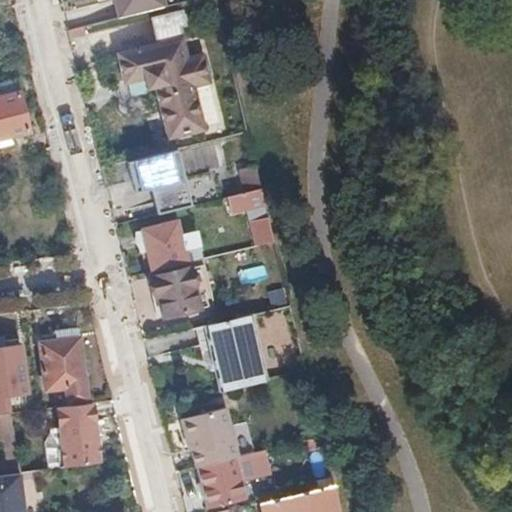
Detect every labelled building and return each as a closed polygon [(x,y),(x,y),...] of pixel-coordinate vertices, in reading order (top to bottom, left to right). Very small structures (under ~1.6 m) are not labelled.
[(114,0),(120,19),(170,6),(168,0),(114,0)] [(153,20),(159,46),(183,40),(177,14),(153,20)] [(70,41),(85,38),(83,29),(68,32),(70,41)] [(183,40),(159,46),(119,56),(126,85),(147,80),(149,90),(157,89),(170,140),(205,132),(195,88),(211,84),(204,57),(188,60),(183,40)] [(0,141),(31,134),(20,95),(0,99),(0,141)] [(158,214),(192,205),(178,150),(129,162),(136,193),(152,189),(158,214)] [(262,191),(228,199),(232,217),(259,210),(262,222),(256,224),(262,247),(275,244),(262,191)] [(148,251),(153,274),(189,265),(186,252),(200,249),(197,234),(180,238),(177,225),(144,233),(148,251)] [(142,252),(148,251),(144,233),(138,235),(138,244),(142,252)] [(262,264),(236,271),(240,285),(266,278),(262,264)] [(192,270),(153,280),(157,299),(160,298),(165,320),(202,311),(192,270)] [(272,309),(288,305),(284,289),(268,293),(272,309)] [(205,329),(221,394),(232,391),(237,390),(266,383),(266,381),(251,318),(233,322),(205,329)] [(55,345),(78,342),(77,331),(54,334),(55,345)] [(0,412),(9,412),(7,396),(27,394),(22,350),(7,352),(6,341),(0,341),(0,412)] [(86,401),(78,342),(55,345),(41,347),(47,391),(66,388),(68,403),(86,401)] [(69,408),(62,410),(65,431),(56,433),(56,437),(52,443),(56,471),(101,465),(93,405),(76,408),(76,409),(69,410),(69,408)] [(192,453),(196,469),(199,469),(242,458),(234,426),(230,410),(186,420),(195,452),(192,453)] [(13,416),(0,417),(0,428),(3,444),(18,441),(13,416)] [(189,454),(192,453),(195,452),(186,420),(181,422),(189,454)] [(242,458),(257,455),(249,423),(234,426),(242,458)] [(308,450),(324,446),(321,434),(305,437),(308,450)] [(242,458),(199,469),(203,487),(204,493),(208,510),(246,501),(237,466),(243,464),(242,458)] [(0,464),(0,478),(22,475),(24,475),(22,464),(21,461),(0,464)] [(22,464),(24,475),(40,473),(39,462),(22,464)] [(0,511),(26,511),(22,475),(0,478),(0,511)] [(333,482),(258,500),(261,511),(337,511),(340,511),(333,482)]
